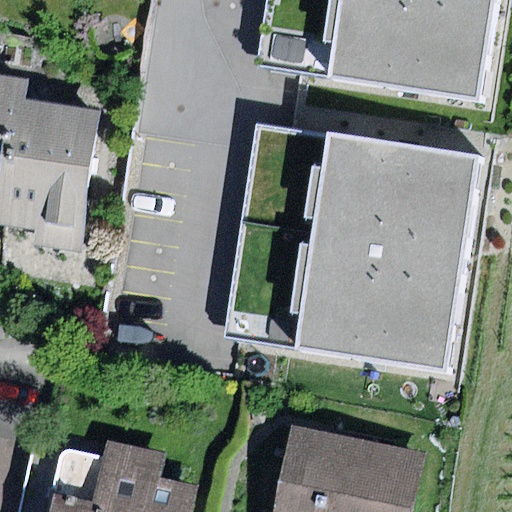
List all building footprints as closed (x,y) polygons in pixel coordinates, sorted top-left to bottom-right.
[(501,0),(279,0),(269,70),(487,101),(501,0)] [(26,80),(0,76),(0,205),(9,206),(23,100),(26,80)] [(100,111),(23,100),(9,206),(6,225),(36,229),(33,246),(81,252),(100,111)] [(483,165),(265,136),(237,341),(455,369),(483,165)] [(396,445),(294,427),(278,511),(415,511),(427,451),(396,445)] [(65,453),(61,458),(49,511),(192,511),(198,487),(161,478),(167,454),(109,441),(105,457),(71,450),(65,453)]
